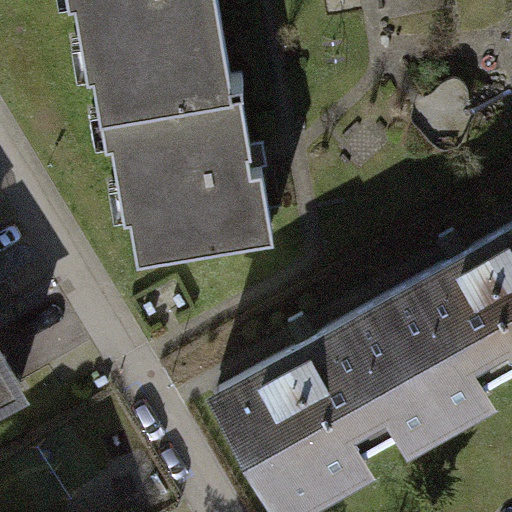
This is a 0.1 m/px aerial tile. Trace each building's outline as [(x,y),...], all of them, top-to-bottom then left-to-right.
[(72,0),(73,1),(76,0),(78,0),(91,73),(97,72),(105,115),(238,91),(222,0),(72,0)] [(238,91),(105,115),(109,143),(115,142),(128,216),(134,215),(142,258),(278,234),(266,167),(255,169),(252,149),(255,149),(245,90),(238,91)] [(511,218),(382,291),(448,407),(511,371),(511,218)] [(382,291),(214,385),(280,502),(448,407),(382,291)] [(0,344),(0,396),(23,383),(0,344)]
